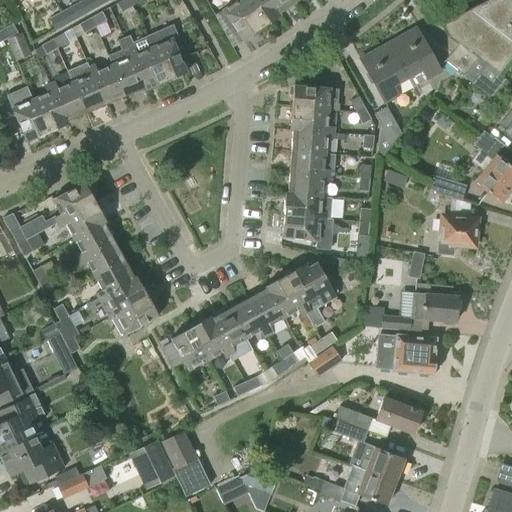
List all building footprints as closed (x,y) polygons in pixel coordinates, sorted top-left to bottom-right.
[(105,0),(81,0),(80,1),(87,13),(107,2),(105,0)] [(121,12),(133,6),(129,0),(121,0),(116,3),(121,12)] [(242,41),(260,29),(241,0),(233,0),(235,1),(221,10),(242,41)] [(241,0),(260,29),(278,17),(267,0),(241,0)] [(267,0),(278,17),(279,16),(277,13),(294,2),(293,0),(267,0)] [(449,36),(457,43),(486,64),(497,73),(511,53),(511,1),(510,0),(485,0),(443,23),(449,36)] [(80,1),(60,12),(67,25),(87,13),(80,1)] [(101,11),(90,18),(95,27),(106,21),(101,11)] [(67,25),(60,12),(49,19),(55,31),(67,25)] [(90,18),(70,29),(75,38),(95,27),(90,18)] [(13,24),(1,30),(6,39),(18,33),(13,24)] [(185,73),(171,40),(177,37),(172,25),(146,36),(150,47),(150,48),(165,82),(185,73)] [(415,28),(387,44),(406,77),(407,78),(412,87),(427,79),(440,71),(415,28)] [(75,38),(70,29),(52,39),(57,48),(75,38)] [(31,55),(22,34),(6,40),(15,61),(31,55)] [(111,64),(111,65),(124,96),(143,88),(144,91),(145,90),(123,38),(117,41),(121,50),(107,56),(111,64)] [(123,38),(145,90),(165,82),(150,48),(150,47),(136,53),(133,47),(128,49),(123,38)] [(57,48),(52,39),(41,45),(46,55),(57,48)] [(472,83),(486,64),(457,43),(443,61),(472,83)] [(407,78),(406,77),(387,44),(359,59),(384,103),(397,95),(392,86),(407,78)] [(67,71),(71,82),(84,113),(104,105),(86,63),(67,71)] [(87,63),(86,63),(104,105),(124,96),(111,65),(96,71),(93,64),(88,66),(87,63)] [(497,73),(486,64),(472,83),(492,98),(505,80),(497,73)] [(48,84),(66,125),(67,124),(66,121),(84,113),(71,82),(56,88),(54,82),(48,84)] [(46,133),(66,125),(48,84),(43,86),(45,93),(31,99),(46,133)] [(340,89),(293,86),(291,108),(328,111),(341,112),(341,104),(339,104),(340,89)] [(46,133),(31,99),(26,87),(6,96),(26,142),(46,133)] [(349,101),(355,113),(364,108),(358,96),(349,101)] [(385,106),(374,113),(382,127),(376,156),(380,159),(400,132),(385,106)] [(327,125),(328,111),(291,108),(290,130),(333,133),(334,126),(327,125)] [(361,124),(370,120),(364,108),(355,113),(361,124)] [(508,113),(498,126),(511,137),(511,111),(511,112),(510,114),(508,113)] [(333,133),(290,130),(291,130),(290,151),(325,154),(326,138),(333,138),(333,133)] [(482,132),(473,145),(479,150),(483,152),(492,139),(482,132)] [(372,149),(373,135),(363,135),(361,148),(372,149)] [(483,171),(474,182),(501,202),(511,187),(511,168),(506,164),(511,156),(511,152),(493,138),(492,139),(483,152),(479,150),(470,162),(483,171)] [(290,151),(288,173),(330,176),(332,176),(334,154),(325,154),(290,151)] [(359,177),(369,178),(370,165),(360,164),(359,177)] [(406,178),(386,170),(382,181),(402,189),(406,178)] [(285,192),(285,194),(321,197),(322,181),(330,181),(330,176),(288,173),(287,193),(285,192)] [(434,193),(461,201),(465,186),(434,176),(430,190),(435,191),(434,193)] [(369,178),(359,177),(357,191),(368,192),(369,178)] [(19,228),(26,239),(55,223),(61,220),(94,202),(83,182),(51,201),(58,215),(43,223),(39,217),(19,228)] [(285,194),(283,216),(320,218),(326,219),(329,219),(331,198),(321,197),(285,194)] [(61,220),(55,223),(58,228),(64,225),(72,239),(105,221),(94,202),(61,220)] [(358,221),(369,222),(370,209),(359,208),(358,221)] [(326,224),(326,219),(283,216),(282,238),(318,240),(319,224),(326,224)] [(473,246),(475,220),(442,217),(440,241),(438,241),(437,253),(452,254),(453,244),(473,246)] [(105,221),(72,239),(79,253),(74,256),(76,261),(112,241),(102,223),(105,221)] [(369,223),(358,222),(357,235),(367,236),(369,223)] [(16,244),(26,239),(19,228),(10,233),(16,244)] [(16,245),(22,256),(32,251),(26,239),(16,244),(16,245)] [(112,241),(76,261),(79,266),(85,263),(93,277),(123,260),(112,241)] [(407,277),(418,280),(424,254),(413,252),(407,277)] [(322,267),(343,271),(345,259),(324,256),(322,267)] [(104,296),(136,278),(136,277),(133,279),(123,260),(93,277),(100,290),(94,294),(97,299),(104,296)] [(51,261),(31,271),(38,283),(47,277),(57,272),(51,261)] [(304,265),(283,276),(302,308),(305,314),(313,328),(324,322),(316,308),(336,297),(333,294),(337,292),(329,278),(326,280),(316,263),(306,269),(304,265)] [(265,286),(283,318),(296,311),(300,317),(305,314),(302,308),(283,276),(265,286)] [(53,289),(47,277),(38,283),(44,294),(53,289)] [(108,319),(115,315),(114,315),(146,296),(136,278),(104,296),(97,299),(108,319)] [(247,299),(267,335),(273,332),(269,326),(283,318),(265,286),(265,287),(266,288),(247,299)] [(381,322),(382,316),(383,310),(373,310),(374,288),(365,287),(362,327),(381,329),(381,322)] [(410,318),(410,319),(456,323),(458,297),(425,294),(412,293),(410,318)] [(146,296),(114,315),(115,315),(125,334),(157,316),(146,296)] [(228,309),(245,339),(258,332),(262,338),(267,335),(247,299),(228,309)] [(53,309),(59,320),(68,315),(62,305),(53,309)] [(209,317),(208,318),(226,350),(229,356),(235,353),(231,347),(245,339),(228,309),(210,319),(209,317)] [(68,315),(59,320),(60,321),(54,324),(59,333),(64,342),(73,337),(78,334),(68,315)] [(382,316),(381,328),(409,330),(410,319),(410,318),(382,316)] [(189,328),(207,360),(221,352),(225,358),(229,356),(226,350),(208,318),(189,328)] [(59,333),(54,324),(42,331),(47,340),(59,333)] [(207,360),(189,328),(170,339),(172,342),(161,348),(172,367),(182,361),(188,371),(207,360)] [(331,332),(320,339),(325,348),(336,340),(331,332)] [(59,334),(46,340),(53,354),(66,347),(59,334)] [(433,359),(435,339),(377,335),(375,368),(393,369),(393,371),(432,374),(432,372),(434,372),(437,369),(438,363),(435,360),(433,359)] [(73,337),(64,342),(71,354),(79,349),(73,337)] [(325,348),(320,339),(309,346),(315,355),(325,348)] [(298,362),(306,357),(301,348),(293,354),(292,353),(282,360),(287,369),(298,361),(298,362)] [(308,363),(315,373),(327,365),(320,355),(308,363)] [(11,374),(3,360),(0,361),(0,405),(31,391),(20,369),(11,374)] [(271,368),(276,376),(287,369),(282,360),(271,368)] [(256,376),(244,382),(248,391),(260,385),(256,376)] [(233,387),(236,396),(248,391),(244,382),(233,387)] [(225,391),(213,397),(217,406),(229,400),(225,391)] [(0,450),(32,435),(26,423),(43,415),(33,394),(0,410),(0,420),(1,422),(0,421),(0,450)] [(382,398),(373,421),(413,436),(422,413),(382,398)] [(345,425),(366,433),(371,420),(372,418),(339,406),(334,419),(346,423),(345,425)] [(329,430),(362,443),(366,433),(345,425),(346,423),(334,419),(329,430)] [(184,431),(160,442),(173,470),(186,497),(209,486),(197,459),(186,436),(185,433),(184,431)] [(39,449),(32,435),(0,450),(0,459),(9,478),(21,472),(28,485),(62,468),(50,444),(39,449)] [(128,454),(145,490),(174,476),(157,440),(128,454)] [(363,461),(360,470),(394,483),(404,459),(374,448),(368,463),(363,461)] [(79,476),(58,484),(56,485),(63,500),(89,488),(88,487),(106,479),(100,466),(79,476)] [(58,484),(79,476),(75,467),(54,477),(58,484)] [(262,511),(275,479),(252,470),(239,476),(255,510),(259,511),(262,511)] [(394,483),(360,470),(357,478),(361,480),(356,494),(385,506),(394,483)] [(312,479),(305,477),(302,485),(319,491),(318,493),(333,499),(340,501),(345,489),(313,477),(312,479)] [(511,511),(511,495),(493,490),(486,511),(511,511)]
